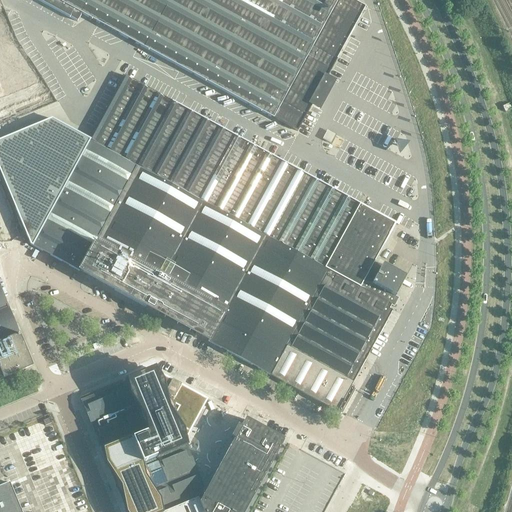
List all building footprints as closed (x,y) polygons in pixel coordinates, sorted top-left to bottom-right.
[(89,0),(56,0),(82,14),(89,0)] [(273,30),(218,0),(89,0),(82,14),(139,45),(297,131),(365,7),(352,0),(334,0),(308,49),(273,30)] [(218,0),(273,30),(289,0),(218,0)] [(308,49),(334,0),(289,0),(273,30),(308,49)] [(395,297),(372,284),(364,280),(395,224),(281,162),(124,76),(89,140),(69,129),(52,119),(24,131),(0,141),(0,171),(31,245),(79,271),(137,166),(265,236),(208,341),(271,376),(274,371),(289,379),(286,384),(334,410),(341,413),(354,388),(348,385),(368,347),(390,307),(391,305),(394,306),(398,298),(395,297)] [(79,271),(208,341),(265,236),(137,166),(79,271)] [(375,259),(366,279),(372,282),(382,262),(375,259)] [(395,297),(404,280),(406,277),(382,264),(372,284),(395,297)] [(20,337),(11,314),(0,288),(0,379),(22,370),(23,370),(31,366),(19,337),(20,337)] [(243,511),(245,510),(283,440),(245,420),(241,428),(237,426),(230,438),(234,440),(205,493),(202,491),(203,488),(184,441),(207,399),(158,372),(156,373),(155,370),(81,401),(102,451),(125,506),(126,511),(243,511)] [(21,511),(9,483),(0,486),(0,511),(21,511)]
